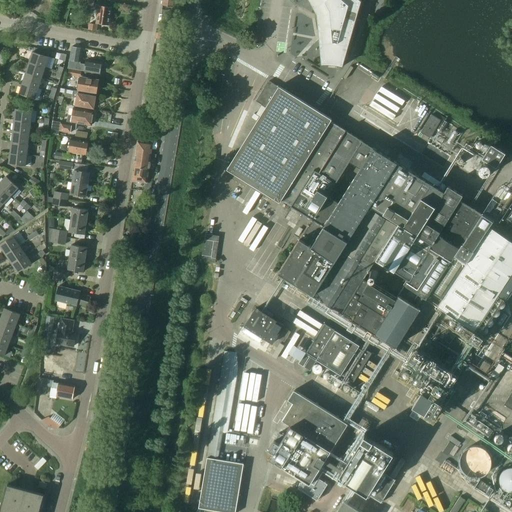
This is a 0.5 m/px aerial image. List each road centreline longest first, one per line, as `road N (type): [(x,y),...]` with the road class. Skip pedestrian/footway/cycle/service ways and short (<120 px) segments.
road 1 (secondary): [(106,511),(191,0)]
road 2 (unclassified): [(73,460),(143,52)]
road 3 (residential): [(18,23),(143,52)]
